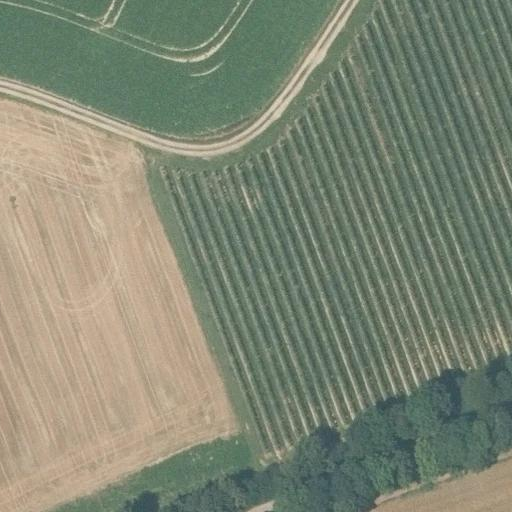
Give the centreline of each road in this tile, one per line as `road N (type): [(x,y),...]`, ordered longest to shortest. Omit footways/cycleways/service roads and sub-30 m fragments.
road 1 (track): [(0,86),(164,145),(222,148),(272,110),(346,0)]
road 2 (tertiary): [(269,511),(511,416)]
